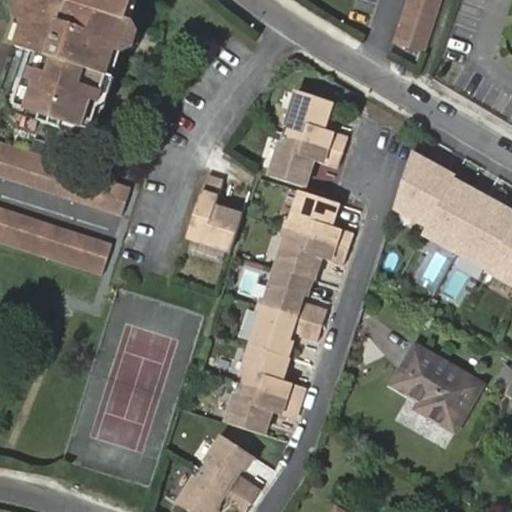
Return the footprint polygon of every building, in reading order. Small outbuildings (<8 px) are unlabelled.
[(22,0),(17,17),(25,20),(41,25),(33,50),(15,104),(89,129),(118,44),(125,47),(135,16),(128,14),(132,0),(22,0)] [(427,46),(441,0),(407,0),(396,37),(427,46)] [(41,25),(25,20),(18,44),(33,50),(41,25)] [(350,147),(355,131),(326,122),(333,99),(300,88),(287,127),(350,147)] [(315,154),(345,163),(350,147),(287,127),(272,169),(306,179),(315,154)] [(0,142),(0,173),(121,214),(130,188),(108,180),(109,176),(0,142)] [(207,170),(186,230),(234,246),(245,210),(216,201),(222,175),(207,170)] [(511,243),(511,205),(456,176),(441,205),(511,243)] [(298,226),(356,244),(361,229),(336,221),(344,197),(311,187),(298,226)] [(0,208),(0,238),(102,271),(111,245),(0,208)] [(463,236),(438,221),(427,238),(453,253),(463,236)] [(285,264),(318,274),(326,251),(351,259),(356,244),(298,226),(285,264)] [(272,304),(329,323),(334,307),(310,299),(318,274),(285,264),(272,304)] [(260,343),(293,353),(301,329),(324,337),(329,323),(272,304),(260,343)] [(247,382),(306,400),(310,385),(285,377),(293,353),(260,343),(247,382)] [(418,347),(395,386),(423,402),(418,410),(457,434),(485,387),(418,347)] [(276,407),(301,415),(306,400),(247,382),(234,422),(267,432),(276,407)] [(204,469),(258,502),(268,487),(244,472),(255,454),(225,435),(204,469)] [(216,511),(224,500),(242,511),(252,511),(258,502),(204,469),(184,500),(201,511),(216,511)]
